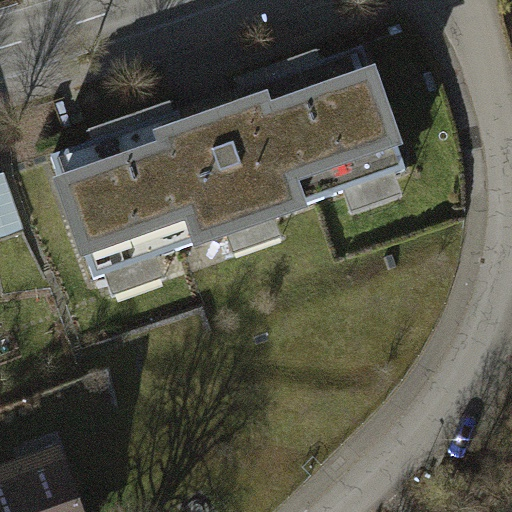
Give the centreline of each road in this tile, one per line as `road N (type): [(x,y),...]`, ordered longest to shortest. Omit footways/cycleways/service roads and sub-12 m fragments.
road 1 (residential): [(466,0),(503,207),(445,405),(320,511)]
road 2 (tertiary): [(147,0),(0,50)]
